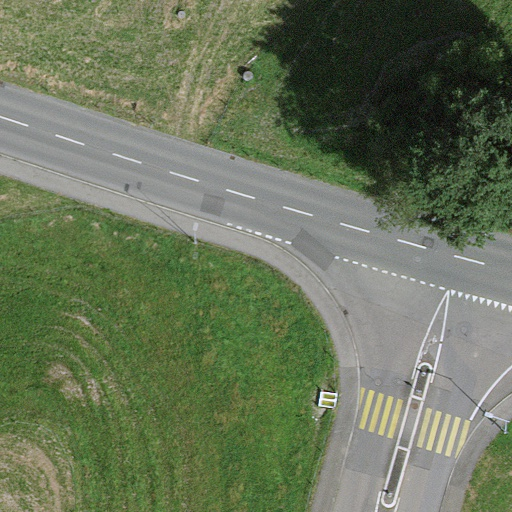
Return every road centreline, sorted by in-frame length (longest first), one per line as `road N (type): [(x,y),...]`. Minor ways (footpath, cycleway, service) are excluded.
road 1 (tertiary): [(0,111),(456,259)]
road 2 (residential): [(456,259),(385,511)]
